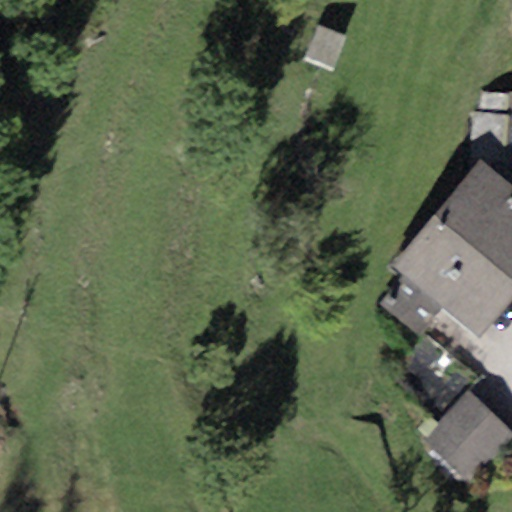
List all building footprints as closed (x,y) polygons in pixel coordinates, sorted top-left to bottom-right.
[(511,128),(511,92),(486,92),(486,114),(510,114),(509,128),(511,128)] [(509,128),(510,114),(486,114),(476,112),(475,172),(484,162),(507,162),(510,148),(509,128)] [(484,162),(511,184),(511,147),(510,148),(507,162),(484,162)] [(475,172),(394,267),(407,278),(444,308),(483,340),(511,305),(511,184),(484,162),(475,172)] [(422,335),(444,308),(407,278),(384,307),(422,335)] [(511,432),(469,394),(423,445),(469,486),(511,437),(511,432)]
